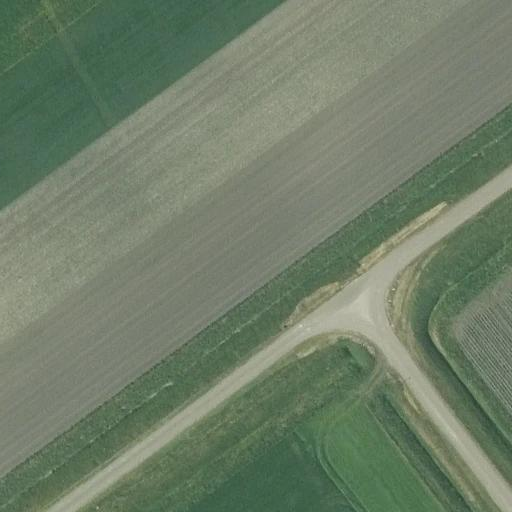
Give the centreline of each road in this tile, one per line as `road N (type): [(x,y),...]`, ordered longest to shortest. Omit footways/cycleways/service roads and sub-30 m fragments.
road 1 (unclassified): [(352,299),(64,511)]
road 2 (unclassified): [(511,508),(352,299)]
road 3 (unclassified): [(352,299),(511,179)]
